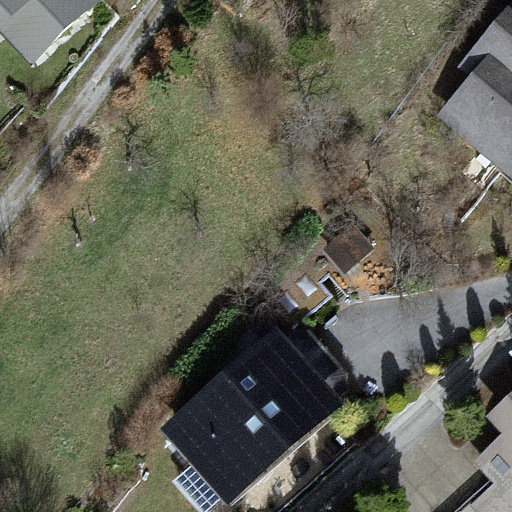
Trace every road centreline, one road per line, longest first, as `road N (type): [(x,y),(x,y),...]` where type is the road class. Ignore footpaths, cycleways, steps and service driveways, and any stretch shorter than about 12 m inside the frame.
road 1 (residential): [(511,308),(297,511)]
road 2 (residential): [(140,0),(0,197)]
